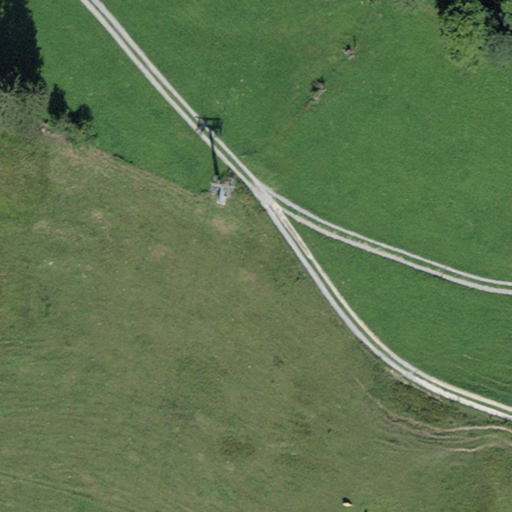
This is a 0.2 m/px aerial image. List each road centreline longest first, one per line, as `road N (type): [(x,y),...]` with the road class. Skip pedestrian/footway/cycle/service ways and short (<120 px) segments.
road 1 (track): [(511,289),(487,290),(329,233),(254,189),(89,0)]
road 2 (track): [(511,417),(435,392),(372,354),(254,189)]
